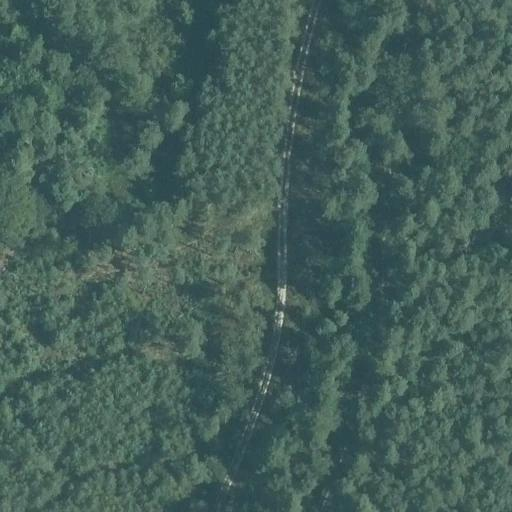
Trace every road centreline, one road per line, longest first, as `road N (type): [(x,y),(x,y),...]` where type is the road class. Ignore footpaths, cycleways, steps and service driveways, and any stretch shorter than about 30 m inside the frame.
road 1 (track): [(172,511),(262,157),(324,0)]
road 2 (track): [(430,0),(366,385),(325,511)]
